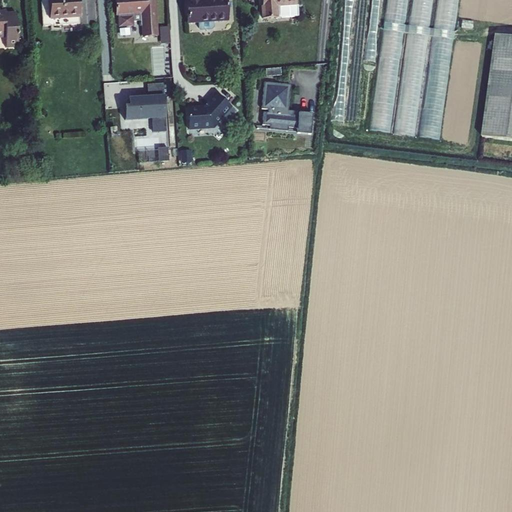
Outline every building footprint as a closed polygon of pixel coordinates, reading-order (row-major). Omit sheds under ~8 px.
[(75,0),(43,0),(45,29),(77,27),(75,0)] [(128,0),(114,1),(115,21),(117,21),(132,20),(135,20),(134,15),(140,15),(141,31),(144,31),(145,40),(157,40),(154,0),(139,0),(139,2),(133,2),(133,0),(128,0)] [(185,0),(186,26),(198,26),(198,31),(201,33),(210,33),(213,31),(213,26),(226,25),(225,0),(224,0),(209,1),(209,4),(202,5),(201,0),(185,0)] [(262,0),(263,24),(277,23),(277,11),(297,9),(296,0),(262,0)] [(441,143),(458,0),(438,0),(435,26),(431,26),(433,0),(387,0),(383,39),(389,40),(387,52),(380,51),(371,130),(394,133),(393,133),(418,136),(432,138),(431,142),(441,143)] [(297,9),(277,11),(277,23),(297,22),(297,9)] [(0,14),(0,39),(4,40),(5,49),(18,49),(18,19),(4,20),(3,14),(0,14)] [(132,20),(117,21),(118,31),(133,30),(132,20)] [(170,25),(160,25),(161,42),(171,41),(170,25)] [(511,39),(494,37),(480,139),(511,143),(511,39)] [(166,133),(163,84),(147,86),(148,98),(128,100),(129,108),(124,108),(125,121),(152,119),(153,134),(166,133)] [(287,90),(260,88),(258,115),(264,115),(264,118),(260,118),(259,131),(294,134),(294,136),(307,138),(309,117),(295,116),(295,120),(290,119),(290,117),(284,116),(287,90)] [(203,110),(187,111),(188,132),(213,131),(218,125),(222,129),(235,113),(216,96),(203,110)] [(138,146),(157,146),(157,134),(138,134),(138,146)] [(169,147),(139,148),(139,161),(169,161),(169,147)] [(180,151),(181,162),(189,162),(188,150),(180,151)]
